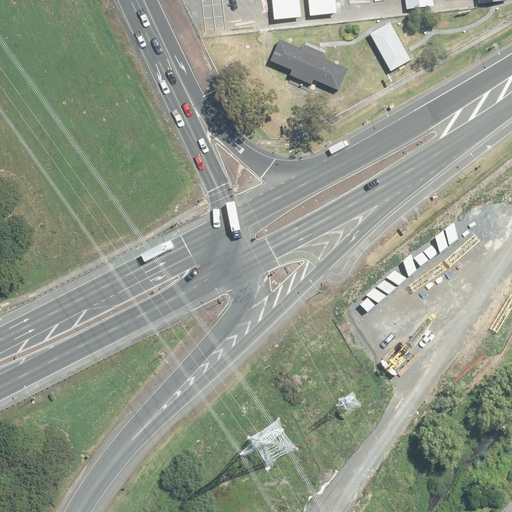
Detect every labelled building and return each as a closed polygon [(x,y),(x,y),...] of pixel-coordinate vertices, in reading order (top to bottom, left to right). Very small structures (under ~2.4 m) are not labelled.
[(229,0),(202,0),(205,27),(233,24),(229,0)] [(239,0),(241,13),(246,12),(248,30),(273,27),(270,0),(239,0)] [(303,0),(276,0),(280,24),(307,19),(303,0)] [(320,0),(321,0),(318,0),(318,13),(354,12),(353,0),(320,0)] [(397,0),(371,0),(374,16),(400,11),(397,0)] [(433,0),(406,0),(408,11),(435,7),(433,0)] [(390,24),(370,34),(390,71),(410,60),(390,24)] [(270,59),(292,68),(290,74),(314,85),(317,79),(339,88),(348,67),(326,58),(328,53),(305,43),(303,48),(280,38),(270,59)]
